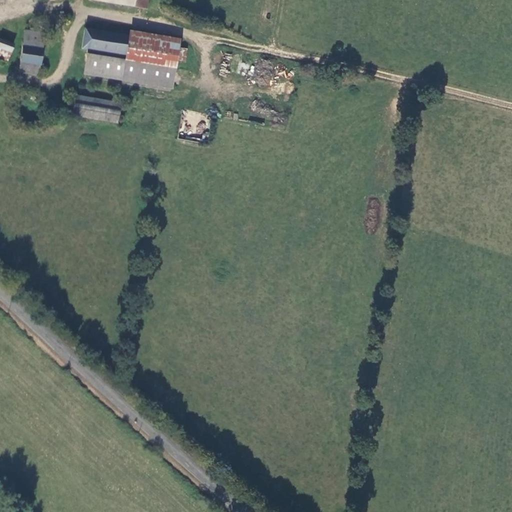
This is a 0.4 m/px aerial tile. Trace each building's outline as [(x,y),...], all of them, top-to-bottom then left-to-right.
[(133,0),(132,8),(145,10),(147,0),(133,0)] [(123,57),(127,36),(84,28),(80,50),(87,51),(123,57)] [(24,30),(19,63),(39,66),(45,34),(24,30)] [(123,60),(172,68),(177,41),(128,32),(127,36),(123,57),(123,60)] [(0,39),(0,50),(10,54),(14,44),(0,39)] [(10,54),(0,50),(0,60),(7,63),(10,54)] [(83,74),(170,89),(174,69),(172,68),(123,60),(123,57),(87,51),(83,74)] [(39,66),(19,63),(18,73),(38,76),(39,66)] [(117,124),(121,104),(75,96),(71,116),(117,124)]
